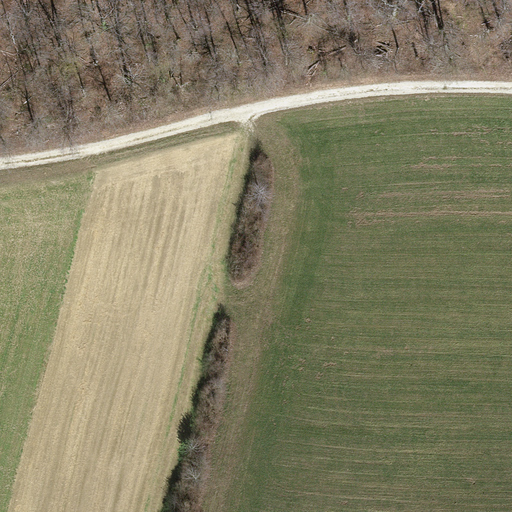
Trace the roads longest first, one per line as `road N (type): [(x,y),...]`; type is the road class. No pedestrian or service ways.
road 1 (track): [(0,163),(416,87),(511,91)]
road 2 (track): [(256,112),(222,270)]
